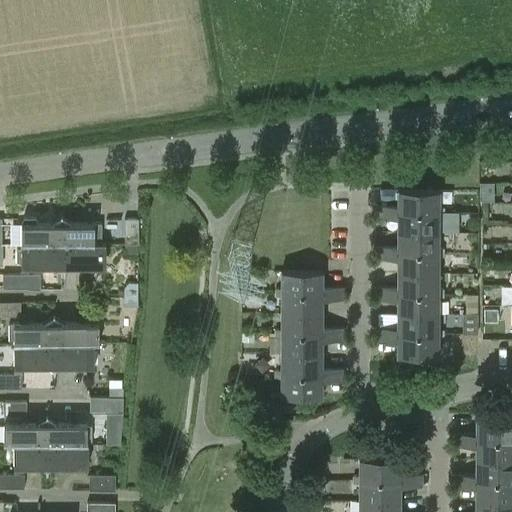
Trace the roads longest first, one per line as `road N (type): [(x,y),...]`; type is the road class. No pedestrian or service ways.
road 1 (residential): [(217,144),(511,102)]
road 2 (residential): [(358,416),(359,189)]
road 3 (residential): [(0,175),(174,150)]
road 4 (residential): [(280,511),(298,452),(358,416)]
